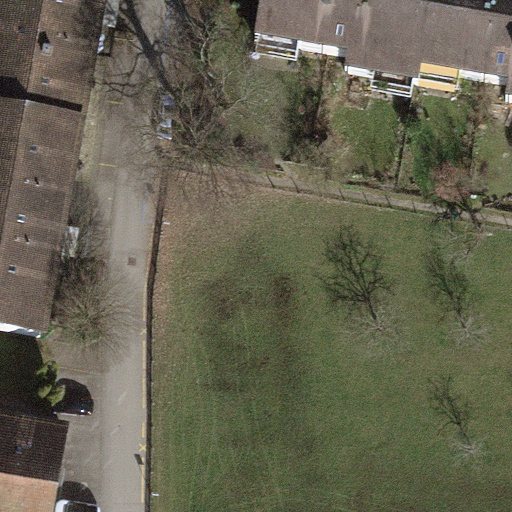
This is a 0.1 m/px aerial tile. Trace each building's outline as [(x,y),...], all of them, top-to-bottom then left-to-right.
[(0,0),(0,114),(80,128),(102,0),(0,0)] [(292,0),(282,66),(365,79),(364,88),(402,94),(403,86),(451,93),(465,0),(292,0)] [(511,0),(465,0),(451,93),(511,103),(511,0)] [(0,114),(0,329),(43,337),(80,128),(0,114)] [(51,511),(65,439),(0,427),(0,511),(51,511)]
